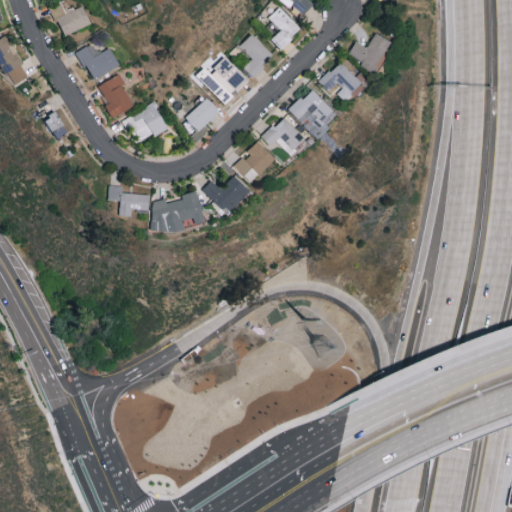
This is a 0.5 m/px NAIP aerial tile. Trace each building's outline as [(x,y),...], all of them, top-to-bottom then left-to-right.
[(82,4),(67,10),(62,0),(50,6),(63,35),(91,23),(82,4)] [(285,0),(302,15),(313,3),(309,0),(285,0)] [(268,17),(280,28),(270,39),(281,49),(301,27),(278,6),(268,17)] [(372,72),(390,40),(375,32),(367,47),(355,40),(348,53),(362,60),(359,65),(372,72)] [(273,54),(251,33),(238,46),(251,59),(243,67),(252,76),(273,54)] [(29,75),(6,35),(0,37),(0,64),(12,85),(29,75)] [(110,47),(99,53),(93,42),(77,51),(93,79),(120,64),(110,47)] [(224,103),(249,80),(226,56),(210,71),(205,66),(196,74),(224,103)] [(343,100),(361,83),(340,60),(318,80),(331,94),(334,90),(343,100)] [(112,118),(134,105),(117,74),(98,85),(108,103),(105,105),(112,118)] [(338,116),(311,87),(288,109),(315,137),(338,116)] [(184,116),(198,131),(220,111),(206,97),(184,116)] [(168,126),(153,101),(124,118),(139,143),(168,126)] [(305,137),(283,115),(262,137),(270,146),(276,140),(289,153),(305,137)] [(234,164),(249,182),(275,158),(259,141),(234,164)] [(250,191),(235,175),(221,188),(213,179),(204,188),(227,212),(250,191)] [(122,192),(122,185),(108,185),(107,199),(120,200),(119,215),(131,216),(132,209),(149,210),(150,194),(122,192)] [(151,231),(173,232),(185,229),(183,220),(193,217),(195,224),(205,221),(197,192),(193,191),(182,194),(182,199),(167,202),(166,198),(153,201),(151,231)]
